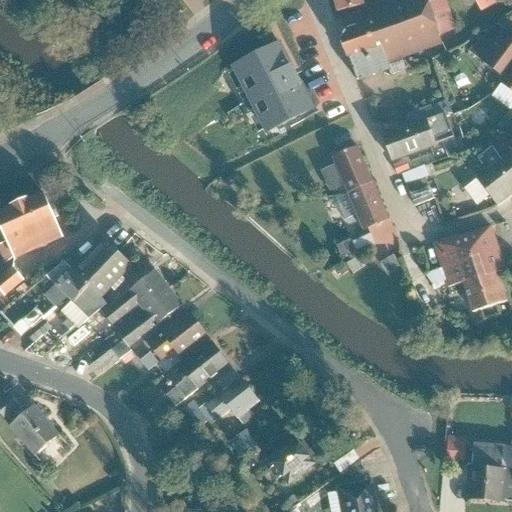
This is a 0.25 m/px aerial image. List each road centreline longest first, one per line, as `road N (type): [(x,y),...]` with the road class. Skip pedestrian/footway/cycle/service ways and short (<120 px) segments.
road 1 (residential): [(419,511),(404,459),(374,409),(111,205)]
road 2 (residential): [(511,206),(435,237),(411,232),(377,170),(316,0)]
road 3 (residential): [(0,157),(117,94),(244,0)]
road 4 (residential): [(0,362),(58,380),(120,419),(137,452),(138,511)]
